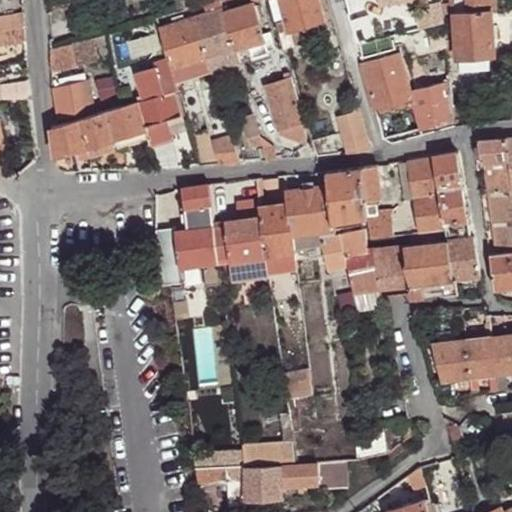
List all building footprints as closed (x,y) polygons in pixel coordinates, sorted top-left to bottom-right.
[(110,0),(79,0),(83,19),(113,11),(110,0)] [(280,0),(282,5),(286,16),(294,45),(328,35),(317,0),(280,0)] [(492,9),(497,8),(496,0),(453,0),(454,2),(454,11),(456,11),(492,9)] [(496,0),(497,8),(509,8),(507,0),(496,0)] [(444,12),(454,11),(454,2),(442,2),(443,5),(444,12)] [(230,12),(225,13),(236,51),(249,47),(266,42),(257,12),(256,7),(255,4),(230,12)] [(444,20),(444,12),(443,5),(416,11),(420,27),(430,24),(444,20)] [(223,9),(197,17),(209,60),(236,51),(225,13),(223,9)] [(495,53),(492,9),(456,11),(458,38),(459,54),(460,55),(487,54),(495,53)] [(0,31),(25,26),(24,13),(0,16),(0,31)] [(286,16),(277,19),(286,47),(294,45),(286,16)] [(197,17),(162,28),(172,63),(174,71),(209,60),(197,17)] [(351,27),(356,44),(373,39),(366,18),(354,21),(351,27)] [(430,24),(420,27),(423,37),(433,34),(430,24)] [(0,46),(26,41),(25,26),(0,31),(0,46)] [(112,60),(105,33),(52,47),(53,71),(77,69),(77,65),(112,60)] [(446,39),(448,54),(459,54),(458,38),(446,39)] [(270,55),(266,42),(249,47),(253,60),(270,55)] [(236,51),(209,60),(213,72),(239,64),(236,51)] [(384,139),(421,129),(411,98),(412,98),(399,54),(396,56),(363,64),(384,139)] [(488,68),(487,54),(460,55),(461,70),(488,68)] [(174,71),(172,63),(158,67),(166,94),(176,91),(176,92),(181,91),(178,83),(174,71)] [(147,99),(139,101),(147,126),(170,119),(183,116),(176,92),(176,91),(166,94),(158,67),(139,72),(147,99)] [(291,78),(267,85),(280,128),(303,121),(291,78)] [(421,129),(455,120),(451,80),(415,89),(416,97),(412,98),(411,98),(421,129)] [(56,90),(60,118),(94,111),(89,82),(56,90)] [(30,94),(29,84),(0,89),(0,91),(1,99),(27,98),(30,94)] [(139,101),(122,106),(109,110),(117,137),(124,135),(138,131),(147,128),(147,126),(139,101)] [(372,149),(359,104),(353,106),(355,112),(339,116),(349,152),(372,149)] [(117,137),(109,110),(80,118),(88,145),(117,137)] [(88,145),(80,118),(53,126),(57,154),(76,149),(88,145)] [(261,139),(255,118),(241,122),(247,143),(261,139)] [(170,119),(147,126),(147,128),(150,138),(151,142),(174,136),(170,119)] [(150,138),(147,128),(138,131),(141,140),(150,138)] [(212,130),(193,135),(202,164),(222,163),(216,141),(212,130)] [(141,140),(138,131),(124,135),(126,145),(141,140)] [(124,135),(117,137),(119,147),(126,145),(124,135)] [(240,162),(232,135),(227,137),(216,141),(222,163),(240,162)] [(117,137),(88,145),(91,156),(119,147),(117,137)] [(507,140),(480,142),(482,164),(487,163),(510,160),(507,140)] [(266,152),(263,143),(252,145),(257,161),(268,160),(266,152)] [(91,156),(88,145),(76,149),(79,158),(91,156)] [(66,169),(82,169),(79,158),(76,149),(57,154),(58,162),(61,167),(66,169)] [(442,194),(446,221),(451,221),(470,220),(468,207),(459,153),(435,157),(442,194)] [(416,196),(442,194),(435,157),(410,162),(416,196)] [(511,188),(511,175),(510,160),(487,163),(488,169),(491,192),(511,188)] [(402,163),(408,198),(416,196),(410,162),(402,163)] [(362,168),(367,200),(381,198),(382,198),(378,166),(362,168)] [(365,216),(369,215),(367,204),(367,200),(362,168),(329,172),(330,186),(336,223),(337,223),(365,216)] [(276,196),(288,195),(288,191),(286,176),(273,178),(276,196)] [(190,231),(215,227),(210,185),(184,187),(190,231)] [(337,229),(337,223),(336,223),(330,186),(321,187),(327,230),(336,230),(337,229)] [(290,203),(294,235),(310,233),(314,232),(327,230),(321,187),(316,188),(305,189),(288,191),(288,195),(290,203)] [(511,188),(491,192),(495,221),(511,218),(511,188)] [(420,224),(422,232),(447,229),(446,221),(442,194),(416,196),(420,224)] [(240,219),(263,217),(261,207),(260,200),(247,201),(247,209),(239,209),(240,219)] [(247,209),(247,201),(238,202),(239,209),(247,209)] [(299,272),(297,253),(294,235),(290,203),(261,207),(263,217),(271,275),(299,272)] [(367,204),(369,215),(379,214),(378,203),(367,204)] [(372,237),(390,235),(396,235),(393,212),(379,214),(369,215),(371,226),(372,237)] [(366,227),(365,216),(337,223),(337,229),(336,230),(336,234),(366,227)] [(271,277),(271,275),(263,217),(240,219),(227,221),(227,226),(232,261),(232,264),(263,260),(267,277),(271,277)] [(511,250),(511,218),(495,221),(498,246),(489,247),(490,254),(491,254),(499,253),(511,250)] [(471,229),(470,220),(451,221),(452,231),(471,229)] [(412,225),(413,233),(422,232),(420,224),(412,225)] [(215,227),(220,263),(232,261),(227,226),(215,227)] [(221,279),(220,263),(215,227),(190,231),(176,232),(178,252),(180,267),(204,264),(206,282),(221,279)] [(330,268),(350,263),(349,251),(369,249),(369,248),(366,227),(336,234),(323,236),(324,243),(330,268)] [(165,230),(168,253),(178,252),(176,232),(175,228),(166,230),(165,230)] [(294,235),(297,253),(312,251),(310,233),(294,235)] [(475,238),(449,240),(454,278),(456,278),(457,280),(475,277),(481,276),(475,238)] [(449,240),(406,245),(409,265),(408,265),(408,268),(405,269),(410,285),(411,292),(411,297),(427,296),(425,283),(430,282),(431,285),(437,285),(436,281),(443,280),(445,295),(458,293),(457,280),(456,278),(454,278),(449,240)] [(406,245),(392,246),(395,263),(378,266),(380,288),(410,285),(405,269),(408,268),(408,265),(409,265),(406,245)] [(350,263),(355,291),(380,288),(378,266),(395,263),(392,246),(369,248),(369,249),(349,251),(350,263)] [(511,250),(499,253),(491,254),(496,289),(511,287),(511,250)] [(168,253),(172,285),(182,284),(180,267),(178,252),(168,253)] [(172,285),(178,324),(190,323),(193,312),(190,291),(187,291),(186,283),(182,284),(172,285)] [(380,288),(355,291),(354,291),(357,309),(381,307),(380,288)] [(341,313),(357,309),(354,291),(337,294),(341,313)] [(505,373),(511,372),(511,334),(494,336),(498,374),(505,373)] [(490,375),(498,374),(494,336),(467,340),(471,376),(476,376),(490,375)] [(464,377),(471,376),(467,340),(434,343),(442,379),(464,377)] [(198,345),(197,381),(227,382),(228,345),(198,345)] [(289,399),(316,395),(313,371),(285,374),(289,399)] [(500,390),(507,389),(505,373),(498,374),(500,390)] [(490,391),(491,391),(490,375),(476,376),(477,392),(490,391)] [(466,394),(473,393),(471,376),(464,377),(466,394)] [(438,396),(457,394),(455,382),(444,383),(442,379),(433,380),(438,396)] [(511,396),(511,388),(507,389),(500,390),(491,391),(490,391),(491,399),(511,396)] [(295,441),(296,450),(304,449),(298,403),(318,401),(317,396),(316,395),(289,399),(291,412),(295,441)] [(414,433),(412,427),(405,433),(408,438),(414,433)] [(390,452),(408,438),(405,433),(403,430),(387,440),(388,452),(390,452)] [(357,435),(359,456),(388,452),(387,440),(386,432),(357,435)] [(298,462),(296,450),(295,441),(243,444),(244,454),(245,465),(247,465),(298,462)] [(197,456),(198,467),(245,465),(244,454),(197,456)] [(349,487),(348,459),(340,460),(319,461),(319,464),(320,479),(320,484),(320,489),(349,487)] [(320,479),(319,464),(285,466),(286,485),(320,484),(320,479)] [(198,467),(201,482),(230,479),(248,478),(248,499),(283,498),(282,466),(247,467),(247,465),(245,465),(198,467)] [(416,488),(426,485),(421,468),(419,468),(410,475),(416,488)] [(248,499),(248,478),(230,479),(231,504),(248,504),(248,499)] [(428,511),(426,504),(425,500),(387,511),(386,511),(428,511)]
